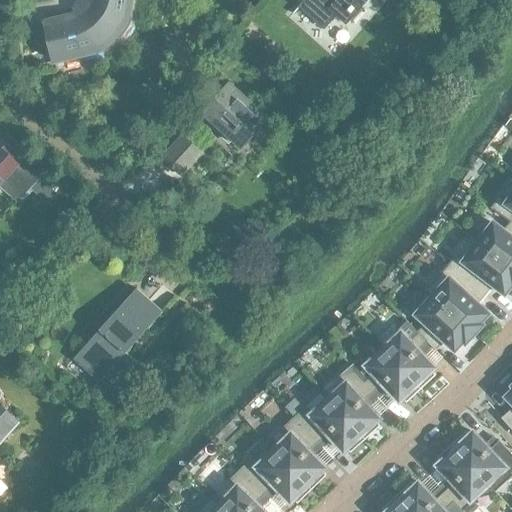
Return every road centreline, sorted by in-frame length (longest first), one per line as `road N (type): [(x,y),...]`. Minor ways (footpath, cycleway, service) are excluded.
road 1 (residential): [(333,511),(511,337)]
road 2 (residential): [(0,98),(110,194)]
